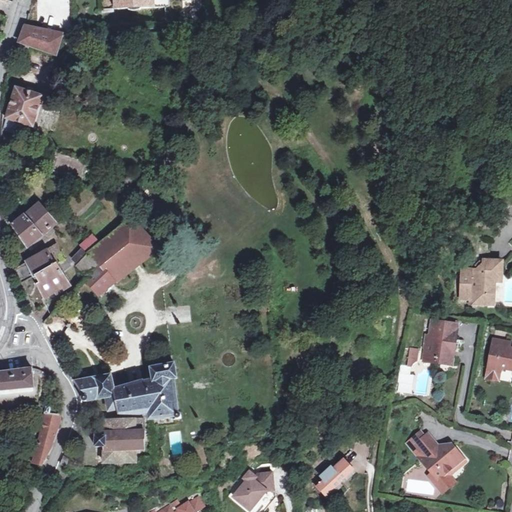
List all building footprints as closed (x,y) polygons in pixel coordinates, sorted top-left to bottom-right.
[(117,0),(118,6),(166,5),(167,20),(187,19),(186,4),(194,4),(194,0),(117,0)] [(63,34),(37,28),(26,25),(20,42),(31,46),(57,56),(63,34)] [(31,46),(20,42),(17,50),(28,55),(31,46)] [(26,62),(28,55),(17,50),(15,56),(14,58),(26,62)] [(7,118),(34,128),(45,96),(17,87),(7,118)] [(51,127),(53,112),(42,110),(39,124),(51,127)] [(72,173),(55,168),(53,173),(71,178),(72,173)] [(39,238),(58,223),(41,203),(13,224),(28,246),(39,238)] [(90,252),(100,263),(116,280),(159,245),(132,216),(89,250),(90,252)] [(49,249),(55,260),(63,256),(61,252),(62,251),(59,244),(49,249)] [(46,251),(28,260),(34,274),(45,267),(55,260),(49,249),(46,251)] [(66,277),(67,276),(64,270),(60,263),(67,259),(62,251),(61,252),(63,256),(55,260),(45,267),(57,290),(58,292),(70,285),(66,277)] [(88,276),(100,263),(90,252),(79,261),(79,265),(88,276)] [(101,292),(116,280),(100,263),(88,276),(87,277),(101,292)] [(476,298),(475,307),(491,308),(491,299),(495,299),(497,284),(493,284),(493,276),(502,276),(503,264),(486,264),(485,267),(483,268),(482,269),(481,269),(481,270),(481,273),(464,272),(462,301),(472,302),(472,297),(476,298)] [(41,282),(39,283),(46,296),(57,290),(45,267),(34,274),(35,275),(37,274),(41,282)] [(501,284),(502,276),(493,276),(493,284),(497,284),(501,284)] [(426,340),(424,357),(435,358),(434,366),(452,368),(455,351),(456,351),(457,343),(456,343),(457,328),(432,325),(430,340),(426,340)] [(75,347),(81,337),(68,329),(62,339),(75,347)] [(494,341),(493,347),(510,350),(511,345),(494,341)] [(511,366),(511,350),(510,350),(493,347),(487,372),(501,375),(502,371),(511,373),(511,366)] [(410,352),(409,361),(418,362),(419,354),(410,352)] [(435,358),(424,357),(423,364),(434,366),(435,358)] [(409,361),(408,370),(411,370),(412,368),(414,367),(415,366),(416,366),(417,365),(418,362),(409,361)] [(112,374),(75,380),(83,393),(84,394),(83,395),(82,396),(82,397),(82,398),(83,399),(86,401),(88,400),(107,397),(110,410),(118,409),(119,413),(142,414),(150,411),(151,418),(152,418),(154,436),(158,435),(158,426),(176,425),(175,419),(182,418),(181,411),(179,412),(176,379),(178,378),(176,363),(152,367),(155,379),(144,382),(143,381),(115,388),(112,374)] [(33,370),(0,372),(0,392),(33,389),(33,370)] [(487,372),(485,380),(499,383),(501,375),(487,372)] [(32,463),(41,467),(50,447),(54,434),(58,421),(59,418),(59,415),(49,415),(50,408),(45,407),(39,439),(32,463)] [(146,419),(107,420),(106,431),(105,431),(104,436),(97,435),(96,447),(105,447),(104,462),(136,462),(137,450),(146,449),(146,419)] [(415,448),(416,447),(424,439),(420,435),(410,443),(415,448)] [(447,475),(455,468),(453,465),(461,458),(452,447),(446,452),(441,452),(439,449),(428,437),(424,439),(416,447),(426,460),(422,464),(427,471),(428,470),(432,474),(431,475),(438,483),(435,485),(443,495),(455,484),(447,475)] [(62,463),(69,466),(72,458),(64,455),(62,463)] [(453,465),(455,468),(464,461),(461,458),(453,465)] [(316,487),(318,490),(325,497),(338,486),(340,484),(340,482),(352,471),(343,460),(332,469),(331,467),(321,475),(324,479),(316,487)] [(249,509),(257,500),(266,490),(273,489),(272,482),(272,472),(256,473),(254,474),(249,469),(243,477),(246,479),(233,495),(249,509)] [(340,488),(338,486),(325,497),(318,490),(314,494),(323,504),(340,488)] [(266,508),(275,496),(275,490),(273,489),(266,490),(257,500),(266,508)] [(196,495),(192,498),(199,509),(203,506),(196,495)] [(200,511),(199,509),(192,498),(170,511),(200,511)]
